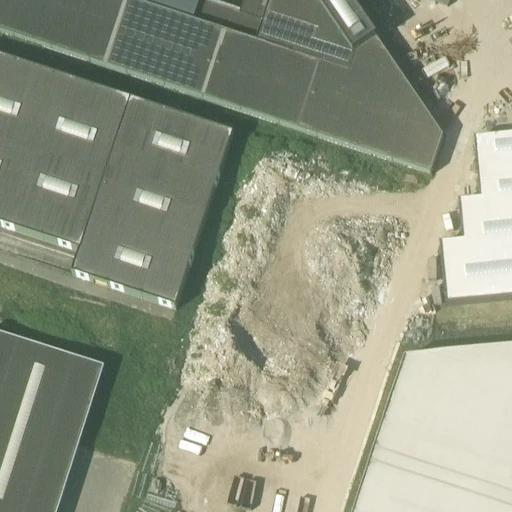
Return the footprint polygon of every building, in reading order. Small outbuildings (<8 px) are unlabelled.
[(271,0),(264,23),(201,2),(193,25),(132,4),(133,0),(0,0),(0,35),(431,178),(443,141),(348,0),(271,0)] [(0,229),(80,256),(72,279),(176,313),(233,139),(0,62),(0,229)] [(511,138),(475,142),(481,202),(459,204),(463,244),(440,247),(447,309),(511,302),(511,138)] [(56,511),(101,372),(0,340),(0,511),(56,511)] [(511,511),(511,352),(403,362),(353,511),(511,511)]
